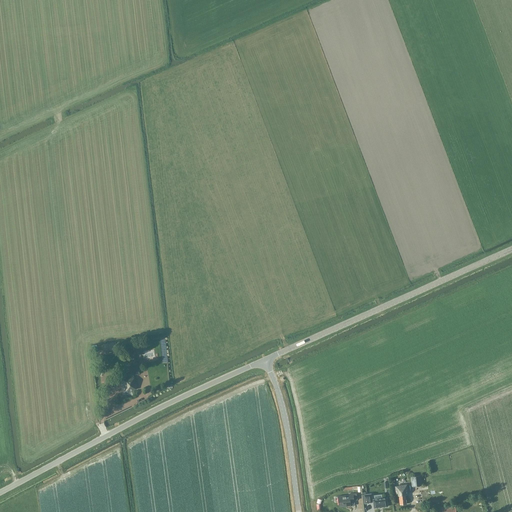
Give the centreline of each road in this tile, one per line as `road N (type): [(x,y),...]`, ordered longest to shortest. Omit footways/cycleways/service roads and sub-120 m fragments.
road 1 (unclassified): [(0,493),(266,360)]
road 2 (unclassified): [(266,360),(511,248)]
road 3 (unclassified): [(299,511),(285,413),(266,360)]
